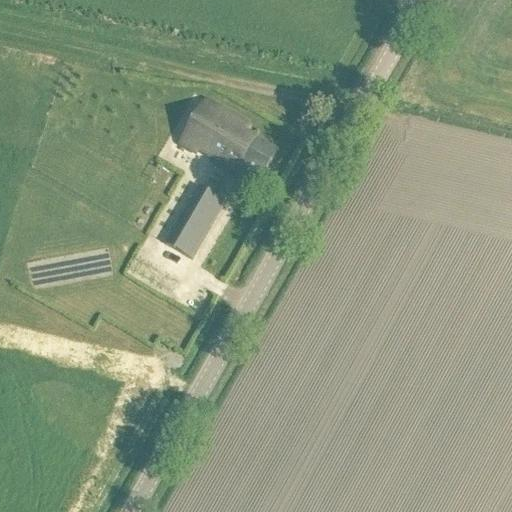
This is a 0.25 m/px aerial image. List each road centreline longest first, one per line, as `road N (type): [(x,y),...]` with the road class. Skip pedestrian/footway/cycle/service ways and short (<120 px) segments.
road 1 (tertiary): [(131,511),(422,0)]
road 2 (track): [(0,29),(360,109)]
